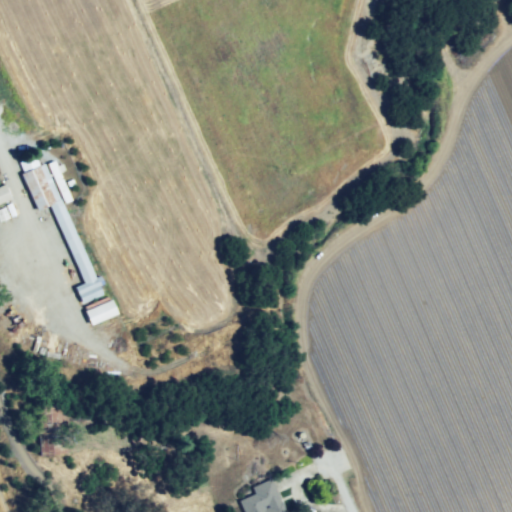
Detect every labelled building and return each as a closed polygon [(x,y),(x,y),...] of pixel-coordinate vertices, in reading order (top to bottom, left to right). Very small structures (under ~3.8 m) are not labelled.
[(17,172),(41,161),(59,198),(34,209),(17,172)] [(0,187),(3,186),(10,201),(0,205),(0,187)] [(60,202),(96,280),(77,288),(42,210),(60,202)] [(118,313),(91,324),(84,307),(111,296),(118,313)] [(64,453),(64,442),(55,443),(55,438),(41,438),(42,454),(64,453)] [(273,477),(285,511),(242,511),(239,503),(251,498),(247,486),(273,477)]
